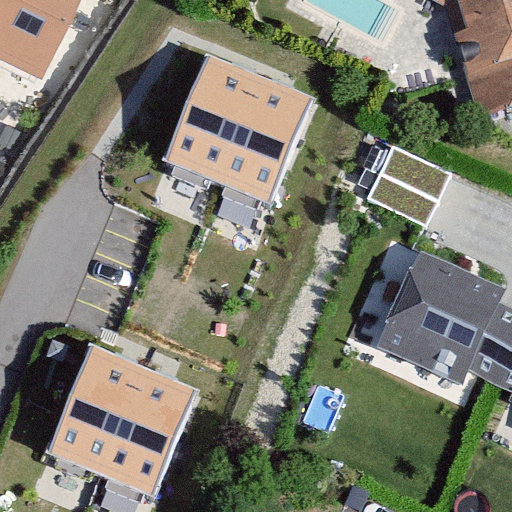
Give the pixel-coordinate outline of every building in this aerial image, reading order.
[(66,0),(0,0),(0,41),(39,59),(66,0)] [(511,0),(419,0),(441,12),(467,119),(511,107),(511,0)] [(330,97),(207,45),(152,164),(273,227),(330,97)] [(511,295),(421,250),(377,346),(511,407),(511,295)] [(205,390),(88,340),(38,458),(153,509),(205,390)]
